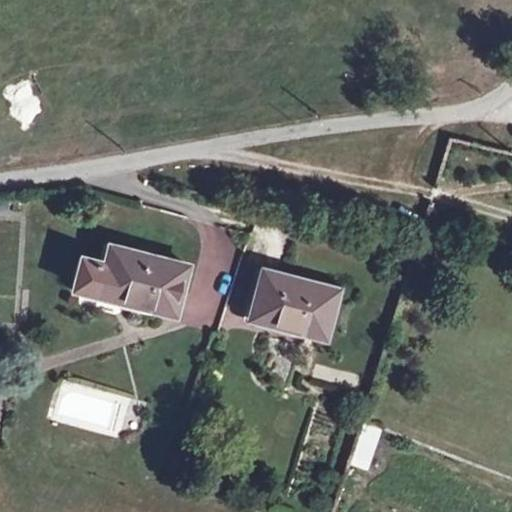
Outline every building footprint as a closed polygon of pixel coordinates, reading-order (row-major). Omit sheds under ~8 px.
[(102,261),(91,296),(117,305),(115,314),(164,328),(179,280),(102,261)] [(255,281),(244,317),(273,326),(270,337),(317,350),(331,301),(255,281)] [(91,296),(88,308),(115,314),(117,305),(91,296)] [(244,317),(241,328),(270,337),(273,326),(244,317)] [(62,376),(49,416),(128,442),(142,402),(62,376)] [(380,428),(359,420),(346,461),(367,468),(380,428)]
